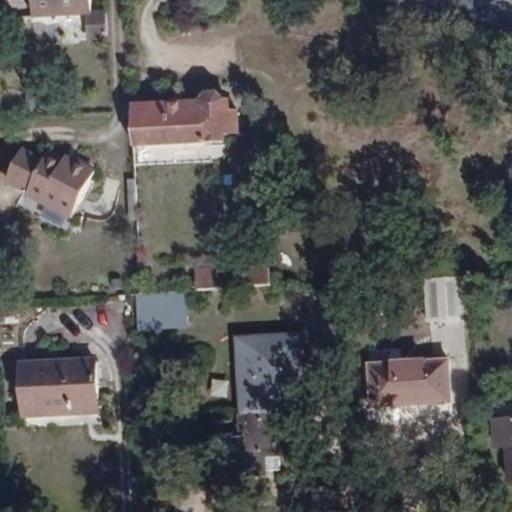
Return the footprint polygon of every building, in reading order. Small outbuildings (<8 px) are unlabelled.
[(31,0),(33,16),(85,14),(91,13),(90,0),(24,0),(31,0)] [(85,14),(87,38),(108,37),(107,12),(91,13),(85,14)] [(209,95),(203,102),(131,106),(133,147),(209,142),(224,141),(224,132),(238,132),(237,114),(229,114),(228,100),(221,100),(216,95),(209,95)] [(209,163),(209,142),(133,147),(134,167),(209,163)] [(35,183),(45,163),(24,152),(10,179),(31,190),(35,183)] [(45,163),(35,183),(31,190),(29,194),(73,216),(96,172),(80,163),(76,169),(48,156),(45,163)] [(195,291),(269,286),(268,265),(194,269),(195,291)] [(194,269),(173,270),(173,292),(186,292),(195,291),(194,269)] [(423,280),(426,321),(468,319),(466,278),(423,280)] [(187,323),(186,292),(173,292),(167,293),(140,294),(135,295),(136,325),(187,323)] [(241,410),(280,408),(280,412),(305,410),(301,335),(237,338),(241,410)] [(19,363),(22,417),(72,414),(72,404),(96,403),(95,359),(19,363)] [(367,365),(370,408),(452,404),(450,359),(367,365)] [(72,414),(97,413),(96,403),(72,404),(72,414)] [(281,455),(279,412),(280,412),(280,408),(241,410),(242,438),(231,439),(231,436),(210,437),(212,475),(234,475),(234,477),(266,476),(266,473),(265,456),(281,455)] [(266,473),(282,472),(281,455),(265,456),(266,473)]
